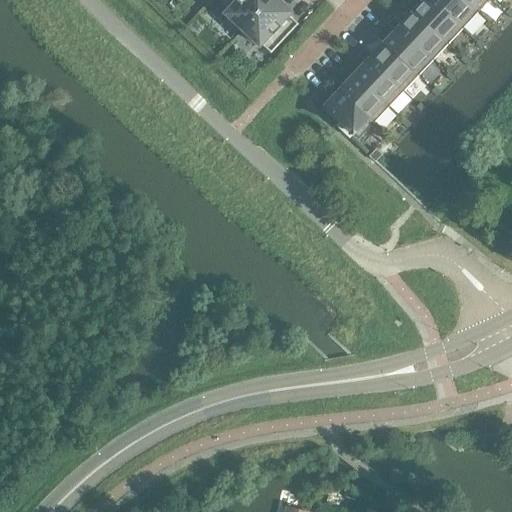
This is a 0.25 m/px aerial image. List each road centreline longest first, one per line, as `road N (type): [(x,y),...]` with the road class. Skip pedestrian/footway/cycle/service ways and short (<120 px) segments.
road 1 (tertiary): [(53,511),(105,462),(165,423),(236,397),(374,377)]
road 2 (unclassified): [(88,0),(334,229)]
road 3 (unclassified): [(505,321),(445,255),(377,265),(334,229)]
road 4 (tertiary): [(374,377),(444,372),(511,341)]
road 5 (tertiary): [(505,321),(374,377)]
